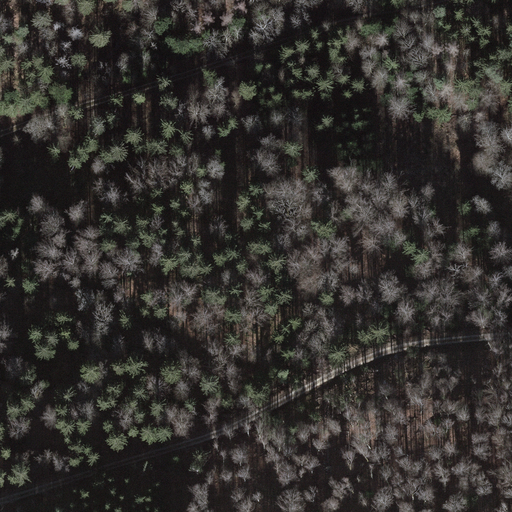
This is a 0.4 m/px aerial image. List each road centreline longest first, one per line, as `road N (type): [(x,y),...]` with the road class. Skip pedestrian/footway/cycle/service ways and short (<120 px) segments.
road 1 (track): [(511,338),(405,347),(352,361),(181,446),(0,504)]
road 2 (track): [(453,0),(335,24),(0,135)]
